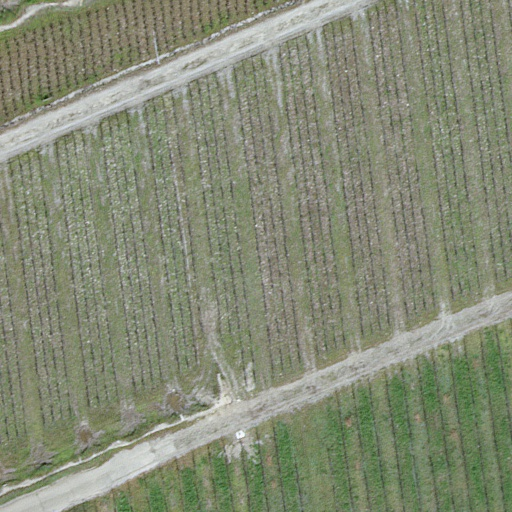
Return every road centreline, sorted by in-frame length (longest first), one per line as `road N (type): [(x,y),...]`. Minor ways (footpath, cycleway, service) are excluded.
road 1 (track): [(9,511),(511,305)]
road 2 (track): [(0,147),(346,0)]
